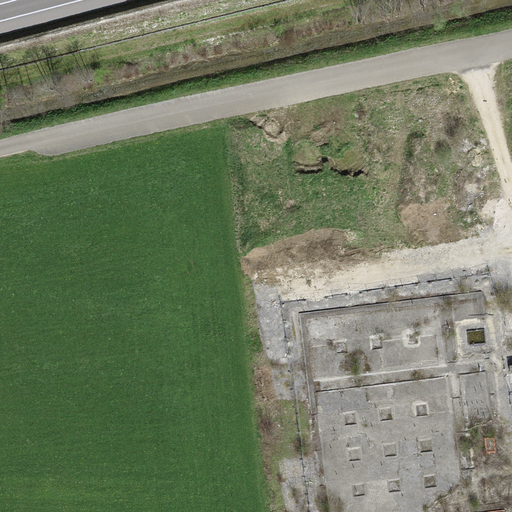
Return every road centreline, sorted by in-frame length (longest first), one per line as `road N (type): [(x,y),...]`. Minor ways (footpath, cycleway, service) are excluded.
road 1 (residential): [(511,47),(0,152)]
road 2 (track): [(511,196),(495,182),(459,57)]
